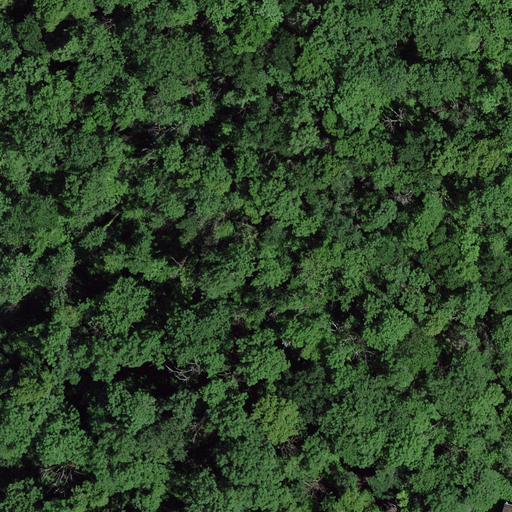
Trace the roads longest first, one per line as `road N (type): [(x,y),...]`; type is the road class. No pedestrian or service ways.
road 1 (track): [(400,504),(270,353),(237,326),(177,305),(144,316),(118,344),(105,381),(102,408),(145,511)]
road 2 (track): [(199,0),(281,144),(511,391)]
